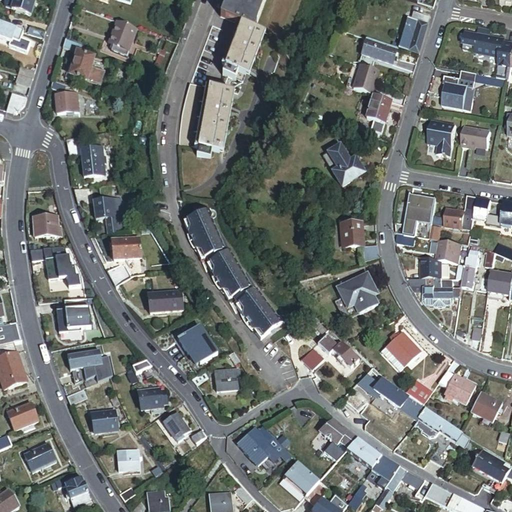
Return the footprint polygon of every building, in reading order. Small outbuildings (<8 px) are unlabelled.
[(14,0),(11,13),(30,19),(35,3),(26,0),(14,0)] [(243,27),(256,32),(267,0),(232,0),(225,20),(243,27)] [(398,49),(419,56),(430,20),(412,14),(410,21),(407,20),(398,49)] [(0,48),(28,59),(32,46),(20,42),(23,33),(0,25),(0,48)] [(115,54),(128,58),(137,32),(120,25),(112,48),(117,50),(115,54)] [(224,78),(245,86),(264,36),(256,32),(243,27),(224,78)] [(475,53),(501,57),(499,66),(511,69),(511,65),(511,44),(504,43),(504,41),(489,39),(490,32),(480,30),(479,37),(478,37),(477,43),(475,52),(475,53)] [(43,44),(46,36),(31,31),(28,38),(43,44)] [(79,55),(86,57),(89,47),(67,41),(64,50),(79,55)] [(163,56),(167,43),(160,41),(156,54),(158,54),(152,73),(158,75),(164,56),(163,56)] [(357,68),(360,68),(370,72),(374,62),(391,67),(396,50),(366,41),(357,68)] [(475,52),(477,43),(469,42),(468,51),(475,52)] [(105,88),(109,74),(94,70),(97,60),(86,57),(79,55),(72,78),(105,88)] [(357,68),(353,66),(346,90),(352,92),(360,68),(357,68)] [(360,68),(352,92),(372,98),(379,74),(370,72),(360,68)] [(17,78),(32,83),(35,75),(20,70),(17,78)] [(443,108),(471,113),(476,84),(478,76),(462,73),(460,82),(445,79),(444,86),(447,87),(443,108)] [(138,104),(144,106),(154,78),(148,76),(138,104)] [(506,81),(478,76),(476,84),(505,89),(506,81)] [(13,93),(28,97),(31,88),(32,83),(17,78),(13,93)] [(52,90),(65,95),(68,87),(54,83),(52,90)] [(215,154),(223,155),(233,96),(194,89),(188,106),(186,116),(184,126),(183,149),(202,152),(200,160),(214,162),(215,154)] [(58,117),(80,115),(78,96),(56,99),(58,117)] [(374,98),(371,105),(368,104),(363,119),(367,120),(365,127),(371,130),(370,133),(382,136),(392,104),(374,98)] [(446,126),(432,124),(428,147),(438,149),(437,158),(451,160),(456,128),(446,127),(446,126)] [(465,130),(462,149),(471,151),(471,149),(488,151),(491,134),(465,130)] [(82,156),(84,156),(81,140),(65,143),(67,147),(69,153),(70,158),(82,156)] [(343,149),(330,156),(339,171),(333,174),(343,190),(353,184),(351,181),(365,173),(357,161),(352,164),(343,149)] [(105,174),(104,165),(106,165),(104,150),(84,153),(84,156),(82,156),(85,180),(103,177),(102,174),(105,174)] [(339,171),(330,156),(325,159),(333,174),(339,171)] [(367,176),(365,173),(351,181),(353,184),(367,176)] [(79,204),(94,204),(94,191),(76,191),(79,204)] [(433,223),(436,203),(412,198),(406,228),(396,226),(396,237),(397,237),(415,240),(430,242),(431,235),(417,233),(419,221),(433,223)] [(477,200),(468,199),(465,215),(446,212),(443,229),(471,234),(477,200)] [(114,221),(122,220),(120,202),(94,204),(96,222),(105,221),(105,227),(114,226),(114,221)] [(511,228),(511,206),(504,205),(503,209),(501,224),(500,226),(511,228)] [(209,222),(206,214),(198,218),(193,220),(181,226),(184,233),(187,238),(190,236),(193,243),(196,249),(193,251),(195,256),(198,264),(204,261),(210,258),(211,260),(224,253),(221,248),(209,222)] [(55,235),(57,235),(57,221),(36,222),(36,240),(55,239),(55,235)] [(340,250),(361,250),(360,226),(339,226),(340,250)] [(187,238),(184,233),(183,234),(194,256),(195,256),(193,251),(196,249),(193,243),(190,236),(187,238)] [(463,238),(461,247),(469,248),(471,235),(466,234),(465,239),(463,238)] [(414,250),(415,240),(397,237),(396,244),(396,247),(414,250)] [(139,242),(110,245),(113,265),(141,262),(139,242)] [(458,267),(461,247),(439,243),(436,264),(440,264),(458,267)] [(210,258),(204,261),(208,267),(228,254),(224,246),(221,248),(224,253),(211,260),(210,258)] [(511,261),(511,251),(500,246),(496,255),(511,261)] [(478,248),(472,247),(470,260),(467,259),(465,268),(465,270),(466,271),(462,289),(473,291),(475,283),(475,279),(482,254),(477,253),(478,248)] [(362,250),(363,265),(378,261),(376,248),(362,250)] [(496,255),(485,251),(484,254),(488,255),(486,270),(493,272),(496,255)] [(31,263),(47,262),(46,252),(30,254),(31,263)] [(249,289),(228,254),(208,267),(212,274),(215,278),(218,276),(222,283),(226,289),(222,291),(225,295),(229,303),(233,300),(239,297),(240,298),(251,292),(249,289)] [(436,264),(420,261),(420,282),(440,281),(440,264),(436,264)] [(40,283),(70,281),(69,270),(65,270),(65,262),(39,265),(40,283)] [(465,268),(458,267),(456,281),(463,281),(465,270),(465,268)] [(116,290),(132,280),(126,268),(120,268),(112,273),(113,276),(111,277),(116,287),(115,288),(116,290)] [(511,276),(492,273),(489,295),(511,299),(511,293),(511,276)] [(222,291),(226,289),(222,283),(218,276),(215,278),(212,274),(211,274),(224,296),(225,295),(222,291)] [(341,289),(345,299),(349,309),(356,306),(360,316),(379,307),(374,297),(378,295),(369,276),(341,289)] [(440,281),(420,282),(408,282),(408,283),(410,287),(413,292),(414,294),(424,294),(424,291),(428,291),(428,301),(453,301),(460,301),(461,290),(453,290),(453,283),(442,284),(442,281),(440,281)] [(239,297),(233,300),(238,307),(247,300),(246,299),(255,293),(263,303),(266,301),(254,286),(249,289),(251,292),(240,298),(239,297)] [(424,291),(424,294),(424,303),(427,308),(433,308),(435,310),(443,310),(445,308),(450,308),(453,305),(453,301),(428,301),(428,291),(424,291)] [(238,307),(237,309),(242,315),(245,319),(248,317),(253,323),(257,328),(254,331),(257,335),(262,342),(273,333),(277,330),(284,325),(279,319),(266,301),(263,303),(255,293),(246,299),(247,300),(238,307)] [(149,317),(182,315),(181,296),(149,297),(149,317)] [(349,309),(345,299),(342,300),(351,320),(360,316),(356,306),(349,309)] [(22,344),(18,326),(3,330),(1,321),(4,320),(0,305),(0,349),(14,346),(22,344)] [(73,330),(76,330),(75,320),(71,320),(71,315),(53,318),(55,336),(74,333),(73,330)] [(245,319),(242,315),(241,316),(256,335),(257,335),(254,331),(257,328),(253,323),(248,317),(245,319)] [(197,329),(207,324),(203,318),(194,323),(197,329)] [(325,336),(331,329),(324,323),(321,325),(316,320),(311,324),(316,330),(318,329),(325,336)] [(482,330),(474,329),(472,341),(480,343),(482,330)] [(387,349),(382,354),(401,373),(405,369),(406,370),(421,355),(401,334),(398,337),(395,333),(391,337),(394,340),(386,348),(387,349)] [(203,352),(206,352),(205,338),(201,339),(201,336),(183,338),(184,357),(203,355),(203,352)] [(351,370),(359,361),(341,344),(333,353),(351,370)] [(0,381),(4,393),(27,385),(20,365),(14,346),(0,349),(0,381)] [(174,363),(183,355),(177,349),(168,357),(174,363)] [(313,350),(302,363),(313,373),(324,360),(313,350)] [(69,375),(90,370),(87,358),(84,359),(82,353),(65,357),(69,375)] [(235,368),(241,365),(235,355),(229,358),(235,368)] [(135,379),(152,370),(146,363),(131,371),(135,379)] [(104,370),(95,374),(97,379),(106,375),(104,370)] [(438,385),(446,389),(443,395),(464,407),(475,387),(445,371),(438,385)] [(198,389),(210,382),(205,373),(191,382),(198,389)] [(236,390),(239,389),(238,379),(242,379),(241,373),(216,376),(217,394),(236,392),(236,390)] [(409,399),(384,381),(375,393),(400,412),(404,406),(409,399)] [(429,391),(415,382),(406,396),(421,405),(429,391)] [(159,407),(162,406),(161,399),(160,393),(160,392),(139,395),(141,414),(152,412),(153,417),(164,415),(163,410),(160,411),(159,407)] [(347,402),(356,412),(366,402),(357,392),(347,402)] [(87,403),(83,394),(67,402),(71,411),(87,403)] [(496,415),(499,416),(501,413),(498,412),(501,405),(479,394),(470,414),(491,424),(496,415)] [(404,406),(413,412),(417,405),(409,399),(404,406)] [(422,419),(426,412),(417,405),(413,412),(422,419)] [(120,424),(125,420),(119,406),(113,409),(120,424)] [(15,434),(39,425),(31,407),(8,417),(15,434)] [(470,441),(426,412),(422,419),(415,428),(422,433),(422,434),(430,440),(436,439),(441,432),(465,449),(470,441)] [(113,430),(117,430),(115,415),(111,416),(111,414),(93,417),(95,436),(114,433),(113,430)] [(184,442),(182,439),(189,434),(178,418),(165,427),(178,446),(184,442)] [(124,430),(129,426),(125,420),(120,424),(124,430)] [(344,458),(347,455),(358,442),(359,441),(338,425),(333,421),(320,434),(326,440),(324,441),(344,458)] [(199,446),(209,439),(204,432),(194,440),(199,446)] [(509,435),(500,432),(497,442),(507,445),(507,446),(511,446),(511,434),(509,434),(509,435)] [(286,465),(292,459),(272,439),(267,444),(270,447),(266,451),(263,448),(260,450),(259,449),(257,451),(258,452),(253,457),(263,466),(269,461),(274,467),(281,460),(286,465)] [(7,440),(0,442),(0,453),(11,449),(7,440)] [(372,475),(381,461),(358,442),(347,455),(372,475)] [(236,461),(241,457),(233,447),(228,451),(236,461)] [(33,476),(55,466),(48,450),(25,460),(33,476)] [(432,464),(445,471),(452,458),(440,450),(432,464)] [(139,460),(136,460),(136,454),(118,455),(119,473),(137,472),(137,469),(140,469),(139,460)] [(496,497),(510,475),(503,470),(507,464),(500,460),(496,467),(481,457),(473,469),(489,478),(482,490),(496,497)] [(384,494),(399,469),(383,459),(381,461),(372,475),(366,483),(384,494)] [(306,500),(319,486),(304,471),(299,467),(286,481),(306,500)] [(426,484),(421,482),(406,474),(399,469),(384,494),(377,505),(384,509),(400,483),(410,488),(415,491),(420,494),(418,498),(425,502),(426,501),(433,487),(426,484)] [(150,476),(155,482),(162,476),(157,470),(150,476)] [(90,502),(87,496),(82,481),(76,476),(49,487),(52,494),(66,488),(69,498),(65,499),(66,502),(70,500),(71,504),(73,504),(74,508),(90,502)] [(317,510),(326,500),(330,496),(319,486),(306,500),(317,510)] [(479,511),(433,487),(426,501),(447,511),(479,511)] [(123,497),(128,503),(139,495),(134,488),(123,497)] [(252,502),(240,489),(235,494),(247,507),(252,502)] [(353,503),(357,505),(366,492),(362,489),(353,503)] [(0,511),(17,511),(20,511),(9,495),(0,501),(0,511)] [(165,511),(168,510),(167,500),(164,501),(163,496),(148,498),(148,511),(165,511)] [(232,511),(233,511),(232,497),(210,499),(211,511),(232,511)] [(315,511),(338,511),(326,500),(317,510),(315,511)]
